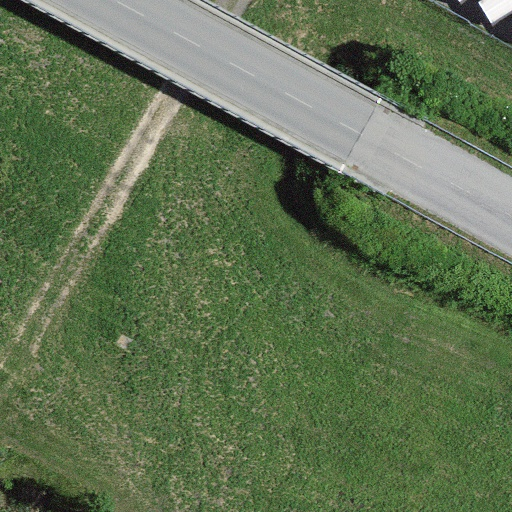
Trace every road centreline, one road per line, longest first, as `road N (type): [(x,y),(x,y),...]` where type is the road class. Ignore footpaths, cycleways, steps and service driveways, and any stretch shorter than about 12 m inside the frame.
road 1 (track): [(240,0),(0,408)]
road 2 (unclassified): [(360,134),(511,219)]
